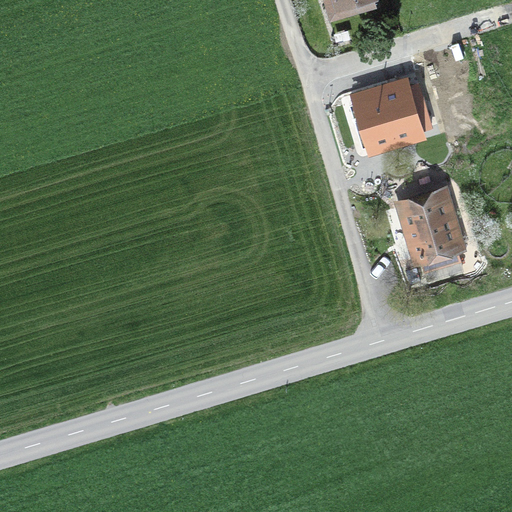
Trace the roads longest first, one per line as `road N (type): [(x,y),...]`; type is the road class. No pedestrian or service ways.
road 1 (tertiary): [(0,456),(383,340)]
road 2 (residential): [(383,340),(285,0)]
road 3 (tertiary): [(383,340),(511,301)]
